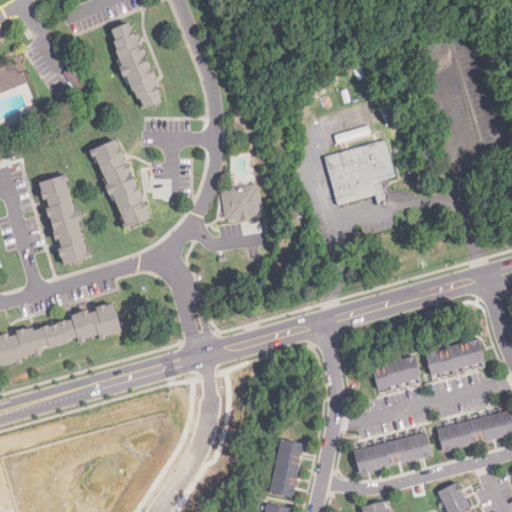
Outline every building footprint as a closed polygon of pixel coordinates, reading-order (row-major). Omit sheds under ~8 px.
[(141,111),(108,32),(128,24),(161,103),(141,111)] [(5,89),(3,83),(0,84),(0,60),(1,63),(5,66),(12,63),(14,71),(20,69),(22,76),(13,78),(16,85),(5,89)] [(337,146),(335,138),(369,128),(372,136),(337,146)] [(127,227),(94,148),(113,140),(146,219),(127,227)] [(326,159),(386,143),(397,179),(385,181),(391,203),(380,207),(376,197),(339,208),(326,159)] [(69,264),(44,182),(65,176),(89,258),(69,264)] [(228,224),(223,192),(258,187),(262,219),(228,224)] [(0,356),(0,328),(114,305),(119,333),(0,356)] [(427,354),(481,341),(487,363),(433,376),(427,354)] [(424,382),(382,395),(375,370),(417,358),(424,382)] [(511,435),(445,452),(439,431),(511,413),(511,435)] [(434,456),(362,476),(356,453),(428,434),(434,456)] [(289,500),(271,496),(282,442),(300,446),(289,500)] [(460,484),(473,511),(450,511),(441,493),(460,484)] [(362,511),(361,507),(385,501),(387,511),(362,511)] [(288,511),(290,507),(267,503),(265,511),(288,511)]
